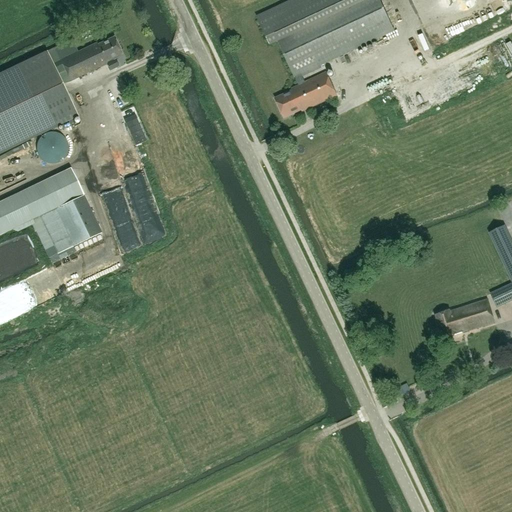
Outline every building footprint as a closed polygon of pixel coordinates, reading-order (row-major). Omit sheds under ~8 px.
[(378,0),(293,0),(256,18),(269,44),(277,40),(298,86),(291,89),(292,91),(274,99),(284,119),(305,109),(306,110),(336,96),(325,73),(305,83),(302,76),(319,68),(317,65),(393,30),(378,0)] [(493,28),(511,19),(511,7),(487,17),(490,23),(475,29),(477,34),(493,27),(493,28)] [(474,72),(511,54),(511,39),(511,37),(483,50),(481,48),(466,55),(474,72)] [(79,52),(59,61),(69,82),(81,76),(106,64),(110,71),(119,66),(115,58),(121,55),(113,38),(97,45),(96,43),(79,52)] [(0,153),(78,116),(62,84),(69,82),(59,61),(79,52),(73,39),(53,48),(0,73),(0,153)] [(94,103),(98,111),(107,106),(103,99),(94,103)] [(110,127),(133,211),(152,205),(129,122),(110,127)] [(99,156),(111,182),(122,177),(109,151),(99,156)] [(0,201),(0,235),(11,230),(11,229),(16,231),(32,224),(49,258),(57,254),(39,216),(83,196),(70,168),(0,201)] [(101,233),(83,196),(39,216),(57,254),(101,233)] [(110,209),(105,212),(110,221),(115,219),(110,209)] [(491,233),(505,261),(503,262),(511,282),(511,283),(490,294),(496,307),(511,300),(511,244),(503,227),(491,233)] [(456,310),(450,312),(449,310),(435,315),(442,339),(472,329),(472,330),(494,323),(487,300),(456,310)]
